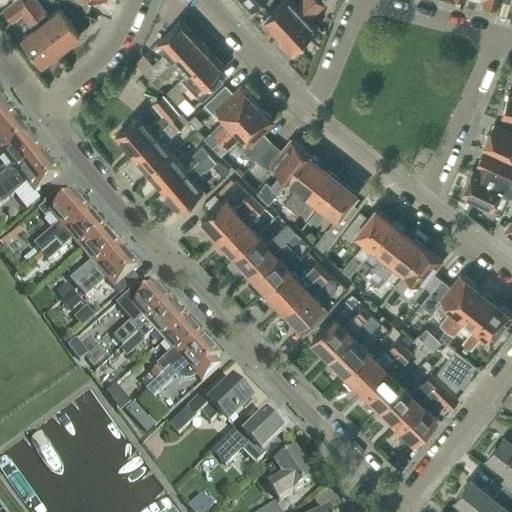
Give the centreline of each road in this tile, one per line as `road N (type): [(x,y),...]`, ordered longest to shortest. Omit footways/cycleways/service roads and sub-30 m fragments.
road 1 (residential): [(400,509),(266,369),(42,107)]
road 2 (residential): [(423,204),(498,37)]
road 3 (residential): [(511,371),(400,509)]
road 4 (residential): [(313,110),(204,0)]
road 5 (residential): [(42,107),(112,52),(136,0)]
road 6 (residential): [(423,204),(313,110)]
road 7 (residential): [(498,37),(363,2)]
